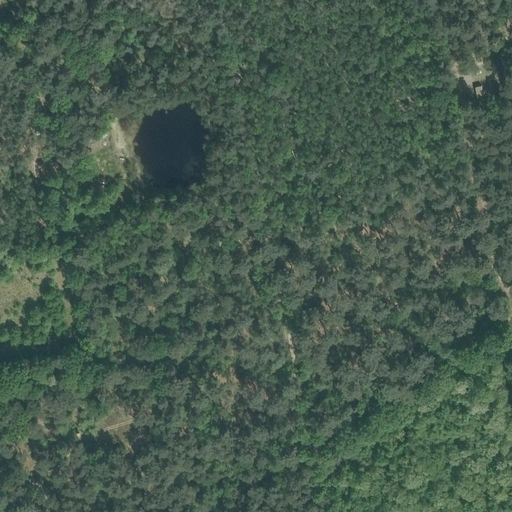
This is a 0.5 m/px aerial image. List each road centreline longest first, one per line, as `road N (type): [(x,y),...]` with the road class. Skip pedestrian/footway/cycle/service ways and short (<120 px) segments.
road 1 (track): [(223,0),(276,275),(321,445)]
road 2 (track): [(511,285),(494,242),(439,0)]
road 3 (track): [(321,445),(511,309)]
road 4 (track): [(199,511),(321,445)]
